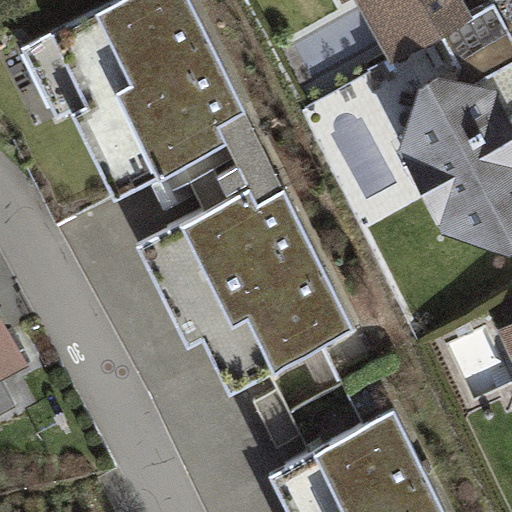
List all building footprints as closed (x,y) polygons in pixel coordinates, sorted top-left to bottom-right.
[(247,109),(191,0),(112,0),(21,46),(57,116),(73,108),(88,139),(86,140),(114,195),(227,138),(220,123),(247,109)] [(365,0),(369,5),(386,37),(397,55),(443,30),(467,17),(457,0),(365,0)] [(467,17),(443,30),(467,78),(477,80),(511,61),(511,36),(494,2),(467,17)] [(511,132),(490,93),(440,78),(426,85),(408,142),(415,144),(411,160),(438,211),(452,213),(451,222),(507,239),(511,236),(511,132)] [(246,178),(238,162),(219,171),(227,188),(246,178)] [(250,183),(226,195),(305,351),(355,326),(284,187),(258,200),(250,183)] [(245,381),(305,351),(226,195),(137,240),(165,295),(195,281),(245,381)] [(511,329),(503,333),(511,353),(511,329)] [(0,362),(13,355),(0,331),(0,362)] [(0,379),(0,409),(13,402),(0,379)] [(446,511),(395,408),(346,431),(386,511),(446,511)] [(386,511),(346,431),(285,462),(309,511),(386,511)]
